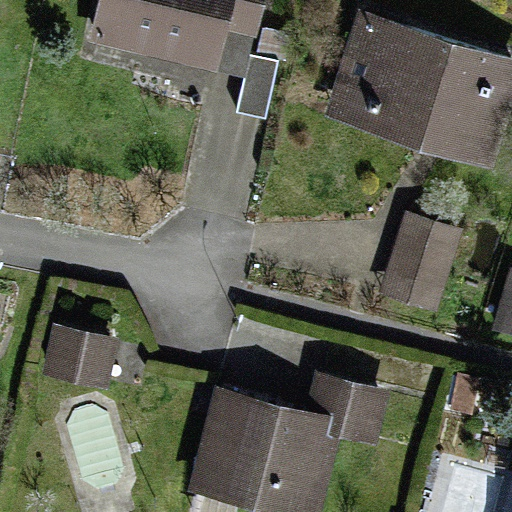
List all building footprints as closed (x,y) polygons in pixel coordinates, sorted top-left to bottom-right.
[(257,0),(96,0),(89,34),(208,62),(220,13),(253,20),(257,0)] [(511,80),(511,51),(352,6),(342,42),(360,47),(341,113),(491,155),(511,80)] [(406,214),(386,287),(435,301),(454,227),(406,214)] [(109,335),(53,323),(45,363),(101,375),(109,335)] [(317,370),(308,406),(213,383),(189,481),(318,511),(319,511),(342,417),(375,424),(384,386),(317,370)]
